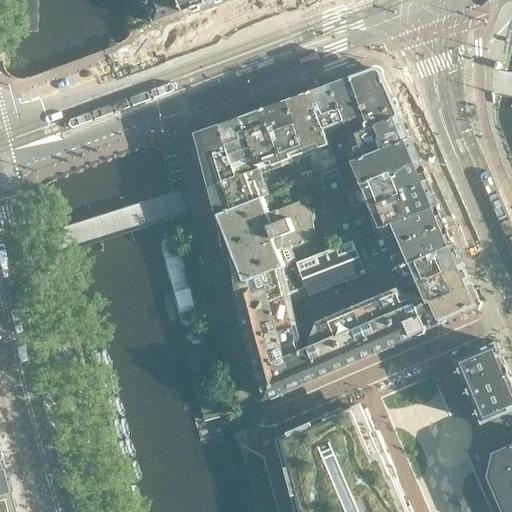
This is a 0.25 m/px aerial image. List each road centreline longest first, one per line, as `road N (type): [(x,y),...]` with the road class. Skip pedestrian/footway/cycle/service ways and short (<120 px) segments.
road 1 (residential): [(511,314),(268,415),(257,405),(173,108)]
road 2 (tertiary): [(319,0),(34,111),(0,133)]
road 3 (unclassified): [(423,17),(431,121),(511,306)]
road 4 (tertiary): [(173,108),(423,17)]
road 5 (primary): [(59,511),(0,272)]
road 6 (tertiary): [(0,157),(46,157),(173,108)]
